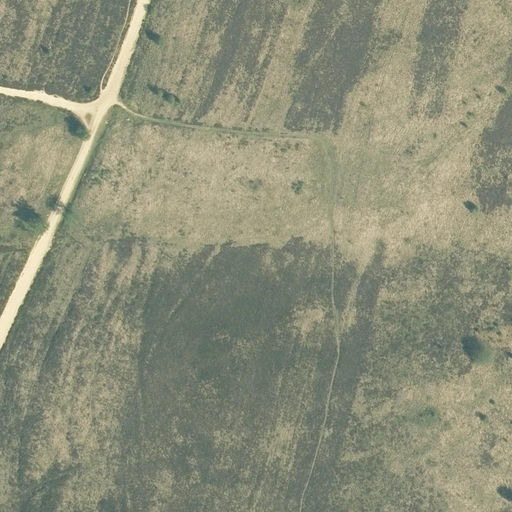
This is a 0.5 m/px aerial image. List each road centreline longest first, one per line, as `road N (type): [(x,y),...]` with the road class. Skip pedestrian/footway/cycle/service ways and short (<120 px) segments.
road 1 (track): [(0,334),(99,114)]
road 2 (track): [(99,114),(142,0)]
